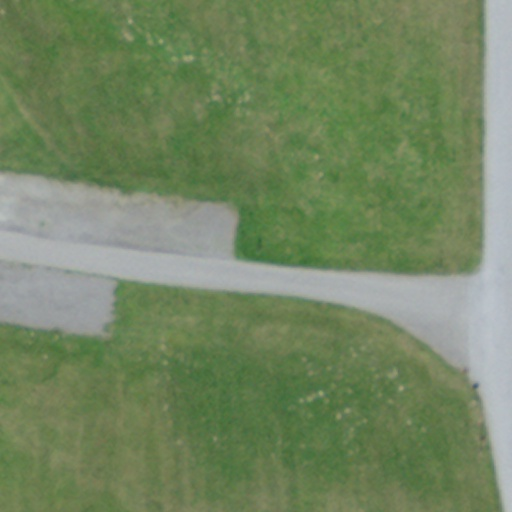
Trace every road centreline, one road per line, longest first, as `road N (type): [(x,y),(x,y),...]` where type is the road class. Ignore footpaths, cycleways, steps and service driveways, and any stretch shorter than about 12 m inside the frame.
road 1 (residential): [(508,276),(205,261),(0,235)]
road 2 (unclassified): [(508,276),(507,0)]
